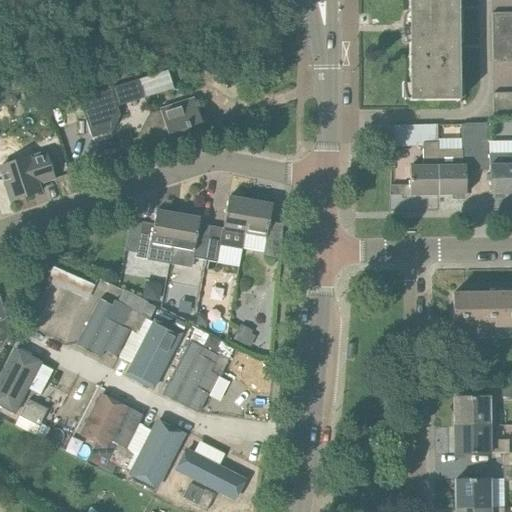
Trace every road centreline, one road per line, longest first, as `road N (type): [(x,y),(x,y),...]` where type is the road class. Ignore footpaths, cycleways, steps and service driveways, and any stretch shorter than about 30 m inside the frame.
road 1 (residential): [(0,229),(201,164),(326,179)]
road 2 (residential): [(305,434),(195,424),(55,354)]
road 3 (residential): [(418,511),(414,250)]
road 4 (residential): [(305,434),(322,252)]
road 5 (residential): [(326,179),(325,30)]
